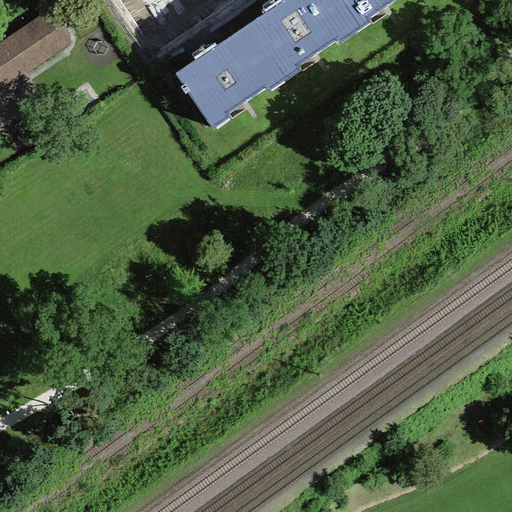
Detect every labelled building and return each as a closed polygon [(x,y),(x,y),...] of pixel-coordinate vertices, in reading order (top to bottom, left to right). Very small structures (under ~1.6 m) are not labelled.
[(355,32),(334,0),(286,0),(268,13),(249,26),(285,79),(286,79),(283,75),(352,28),(355,32)] [(334,0),(355,32),(356,31),(354,28),(394,0),(334,0)] [(0,86),(68,40),(49,13),(0,46),(0,86)] [(178,73),(185,84),(181,86),(186,93),(189,91),(214,127),(215,126),(213,122),(282,76),(284,80),(285,79),(249,26),(197,60),(178,73)] [(130,132),(7,214),(32,252),(69,228),(77,240),(102,223),(127,207),(118,194),(155,170),(130,132)]
